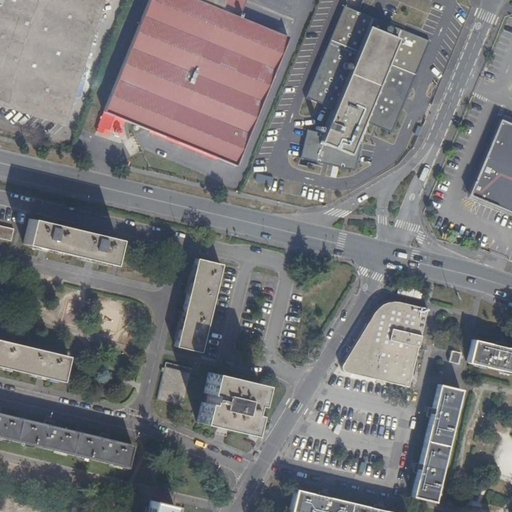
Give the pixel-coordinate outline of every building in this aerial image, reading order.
[(0,0),(0,104),(63,125),(101,0),(0,0)] [(145,0),(108,94),(117,97),(120,98),(123,99),(124,104),(127,105),(131,104),(132,104),(133,100),(131,97),(135,88),(247,134),(286,38),(239,18),(239,16),(236,15),(236,17),(229,14),(220,11),(224,0),(145,0)] [(229,14),(234,0),(224,0),(220,11),(229,14)] [(389,132),(426,42),(344,7),(305,98),(332,110),(323,135),(317,133),(318,127),(314,126),(312,132),(305,130),(300,157),(355,171),(360,143),(355,142),(362,121),(389,132)] [(106,99),(116,103),(118,104),(120,98),(117,97),(108,94),(106,99)] [(511,126),(498,121),(467,197),(511,215),(511,126)] [(94,261),(110,265),(117,241),(28,219),(22,244),(40,248),(39,252),(46,253),(47,250),(86,259),(85,263),(93,265),(94,261)] [(0,233),(0,238),(9,241),(12,229),(3,227),(0,233)] [(177,330),(173,346),(198,353),(220,265),(194,259),(190,276),(188,275),(186,283),(189,284),(179,322),(177,322),(175,329),(177,330)] [(375,311),(368,322),(391,330),(404,304),(393,302),(386,304),(380,306),(375,311)] [(391,330),(419,339),(426,309),(404,304),(391,330)] [(360,335),(343,362),(398,385),(415,347),(419,339),(391,330),(368,322),(360,335)] [(398,385),(343,362),(340,367),(342,372),(344,373),(407,388),(419,339),(415,347),(398,385)] [(468,356),(467,361),(466,363),(511,373),(511,349),(505,348),(496,346),(472,340),(468,356)] [(68,358),(0,341),(0,368),(38,377),(37,380),(45,382),(46,379),(62,383),(68,358)] [(451,351),(450,355),(448,362),(457,365),(459,359),(460,354),(460,353),(451,351)] [(448,355),(441,386),(453,389),(460,359),(459,359),(457,365),(448,362),(450,355),(448,355)] [(156,400),(182,406),(189,373),(163,367),(156,400)] [(195,423),(246,435),(251,414),(247,414),(249,404),(253,405),(257,389),(258,385),(207,373),(202,394),(206,394),(204,403),(200,402),(195,423)] [(437,385),(432,408),(429,418),(418,464),(416,473),(411,497),(433,502),(459,390),(453,389),(441,386),(437,385)] [(131,446),(108,440),(99,438),(52,427),(43,425),(0,414),(0,438),(126,469),(131,446)] [(385,511),(382,511),(373,509),(326,498),(317,496),(293,490),(288,511),(385,511)] [(149,501),(146,511),(171,511),(173,506),(149,501)]
